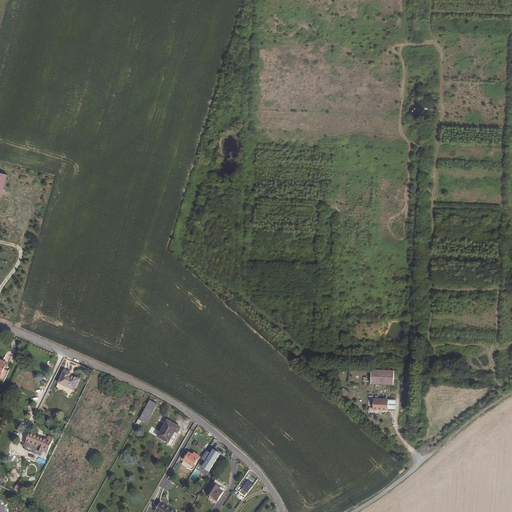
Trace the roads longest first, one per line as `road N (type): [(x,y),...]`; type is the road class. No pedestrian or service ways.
road 1 (residential): [(0,326),(190,413)]
road 2 (residential): [(281,511),(261,476),(190,413)]
